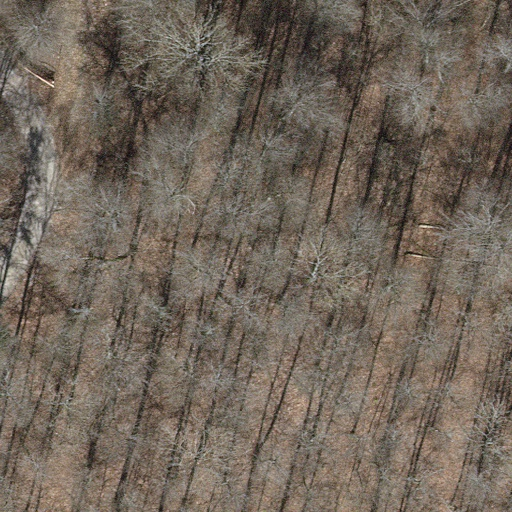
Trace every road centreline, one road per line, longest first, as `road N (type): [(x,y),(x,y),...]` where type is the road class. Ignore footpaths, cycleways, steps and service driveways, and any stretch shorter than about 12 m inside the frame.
road 1 (track): [(0,280),(56,162),(0,49)]
road 2 (track): [(83,0),(85,45),(56,162)]
